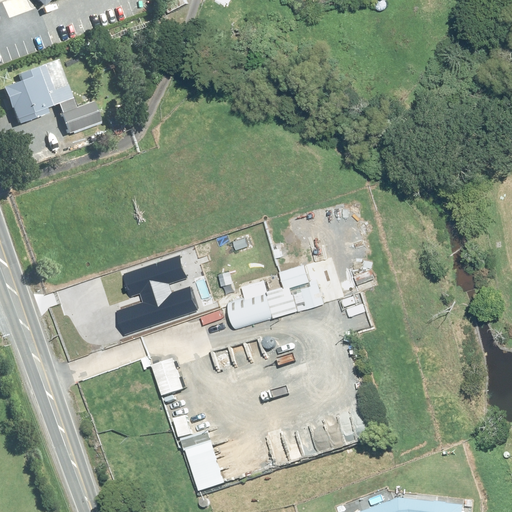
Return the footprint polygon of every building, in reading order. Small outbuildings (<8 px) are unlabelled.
[(0,84),(18,124),(49,111),(47,106),(68,97),(60,79),(43,87),(35,69),(0,84)] [(68,136),(101,124),(90,94),(57,107),(68,136)] [(117,313),(125,334),(196,310),(189,288),(173,294),(170,285),(191,278),(182,254),(124,273),(132,297),(140,294),(144,304),(117,313)] [(279,270),(287,289),(314,279),(307,260),(279,270)] [(230,302),(240,328),(281,313),(272,287),(230,302)] [(340,326),(310,334),(313,346),(343,338),(340,326)] [(230,346),(214,350),(218,361),(233,357),(230,346)] [(329,349),(314,354),(321,373),(335,368),(329,349)] [(345,369),(326,376),(332,392),(350,385),(345,369)] [(350,405),(320,415),(332,453),(362,443),(350,405)] [(270,411),(254,416),(272,471),(288,466),(270,411)] [(218,427),(223,441),(235,437),(236,441),(246,437),(241,422),(226,427),(225,425),(218,427)] [(203,445),(205,444),(219,485),(248,475),(236,441),(235,437),(223,441),(216,443),(211,429),(199,433),(203,445)] [(360,511),(462,511),(463,505),(397,497),(360,511)]
